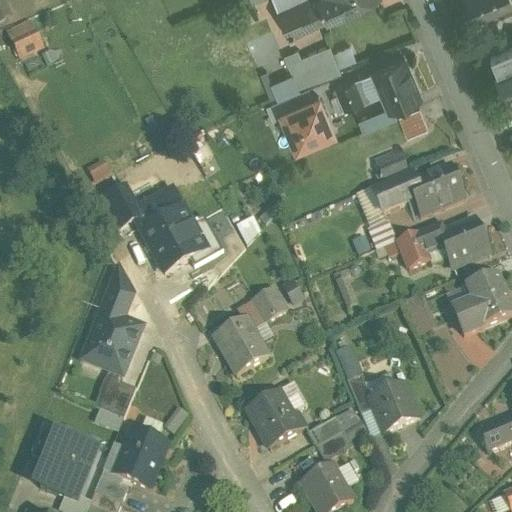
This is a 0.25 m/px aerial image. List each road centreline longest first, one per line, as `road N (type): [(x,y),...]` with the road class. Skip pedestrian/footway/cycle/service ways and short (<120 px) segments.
road 1 (residential): [(511,205),(424,0)]
road 2 (residential): [(511,357),(383,511)]
road 3 (residential): [(224,455),(159,301)]
